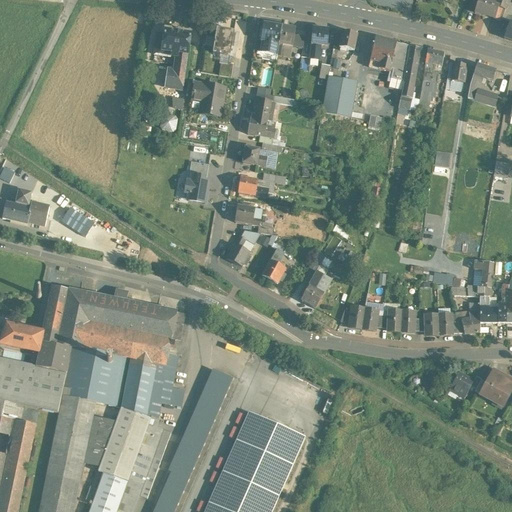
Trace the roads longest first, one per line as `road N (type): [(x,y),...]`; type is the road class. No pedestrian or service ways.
road 1 (residential): [(0,240),(177,285),(314,341),(405,355),(511,354)]
road 2 (residential): [(0,150),(71,0)]
road 3 (secondary): [(511,55),(351,15)]
